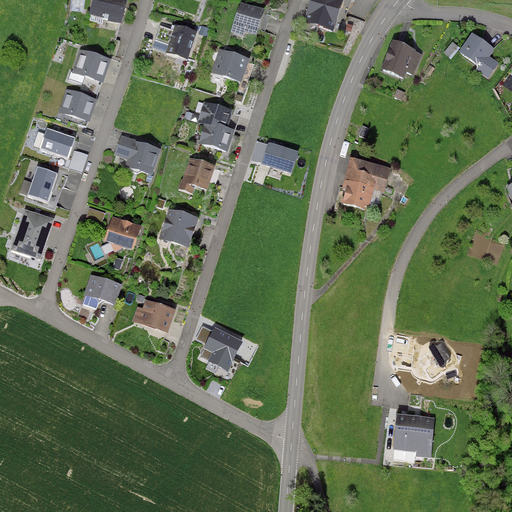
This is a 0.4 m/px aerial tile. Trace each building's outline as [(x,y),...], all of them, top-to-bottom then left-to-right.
[(92,0),(89,14),(91,14),(103,18),(121,23),(127,0),(92,0)] [(343,0),(310,0),(303,21),(333,31),(343,0)] [(265,9),(241,1),(231,32),(244,36),(245,32),(256,35),(265,9)] [(102,23),(103,18),(91,14),(90,20),(102,23)] [(169,44),(166,52),(188,60),(197,31),(175,24),(173,30),(160,25),(155,40),(169,44)] [(210,28),(202,26),(199,34),(208,36),(210,28)] [(495,49),(472,32),(459,51),(479,66),(476,70),(488,79),(500,63),(490,56),(495,49)] [(152,48),(166,52),(169,44),(155,40),(152,48)] [(393,40),(381,68),(404,78),(407,72),(414,75),(423,54),(416,51),(416,49),(393,40)] [(451,59),(460,48),(453,42),(444,53),(451,59)] [(219,48),(211,72),(242,82),(250,59),(219,48)] [(80,49),(72,72),(103,83),(111,59),(80,49)] [(435,69),(430,65),(425,71),(431,75),(435,69)] [(67,89),(59,112),(90,122),(98,99),(67,89)] [(405,92),(397,89),(394,97),(402,100),(405,92)] [(197,122),(204,125),(215,128),(216,124),(228,127),(233,110),(204,101),(203,103),(200,112),(200,115),(197,122)] [(193,113),(186,111),(185,118),(191,120),(193,113)] [(191,120),(197,122),(200,115),(193,113),(191,120)] [(235,129),(228,127),(216,124),(215,128),(204,125),(199,143),(228,152),(235,129)] [(362,126),(359,135),(365,138),(369,128),(362,126)] [(47,128),(40,148),(69,158),(75,137),(47,128)] [(161,149),(121,135),(114,155),(128,159),(125,166),(152,175),(161,149)] [(262,163),(267,144),(257,141),(251,160),(262,163)] [(299,151),(268,142),(267,144),(262,163),(261,164),(292,173),(299,151)] [(88,155),(75,150),(68,168),(82,173),(88,155)] [(215,166),(190,157),(182,180),(181,179),(178,188),(193,193),(195,185),(207,189),(215,166)] [(391,167),(350,157),(343,187),(346,188),(344,198),(342,198),(341,203),(369,210),(371,204),(375,189),(383,191),(385,192),(391,167)] [(32,182),(28,194),(49,201),(58,173),(37,166),(32,182)] [(27,196),(28,194),(32,182),(24,180),(20,193),(27,196)] [(379,206),(383,191),(375,189),(371,204),(379,206)] [(166,201),(159,199),(156,206),(163,209),(166,201)] [(89,208),(85,221),(101,226),(105,213),(89,208)] [(169,208),(159,238),(189,247),(198,218),(169,208)] [(25,209),(11,249),(40,259),(54,219),(25,209)] [(113,216),(104,240),(110,242),(114,251),(114,252),(124,247),(133,250),(141,225),(113,216)] [(114,251),(110,242),(101,246),(105,255),(114,251)] [(123,260),(116,257),(112,268),(119,270),(123,260)] [(91,275),(84,295),(86,296),(83,304),(97,309),(99,303),(102,300),(115,304),(122,284),(91,275)] [(137,306),(132,321),(168,333),(176,309),(146,299),(143,308),(137,306)] [(205,345),(213,331),(203,326),(196,339),(205,345)] [(243,342),(215,327),(213,331),(205,345),(204,348),(205,348),(200,357),(228,371),(243,342)] [(442,343),(436,346),(435,345),(434,344),(433,344),(432,344),(431,345),(430,345),(429,346),(429,347),(440,367),(441,367),(443,367),(444,366),(445,366),(446,365),(446,364),(446,363),(446,362),(445,361),(450,358),(442,343)] [(435,417),(397,414),(394,450),(395,450),(415,452),(416,452),(416,457),(432,458),(435,417)] [(394,460),(414,462),(415,452),(395,450),(394,460)]
